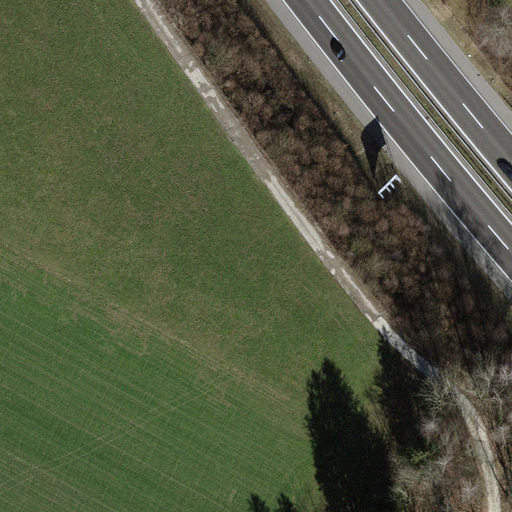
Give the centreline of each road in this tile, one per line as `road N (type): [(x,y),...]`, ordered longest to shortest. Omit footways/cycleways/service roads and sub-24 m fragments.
road 1 (motorway): [(305,0),(511,253)]
road 2 (motorway): [(511,160),(381,0)]
